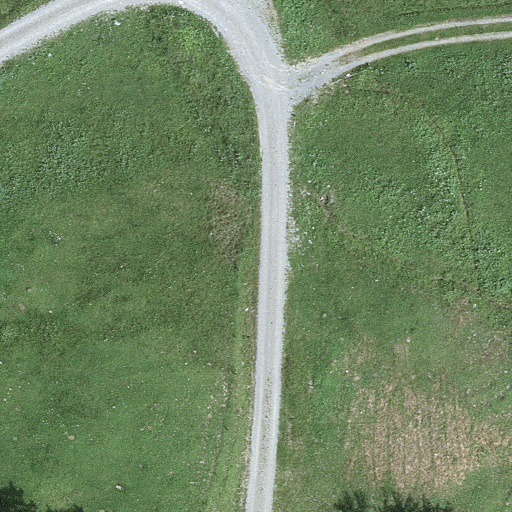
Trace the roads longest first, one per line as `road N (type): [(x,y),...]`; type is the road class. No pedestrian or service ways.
road 1 (track): [(230,0),(246,14),(268,88),(272,222),(256,511)]
road 2 (track): [(268,88),(511,26)]
